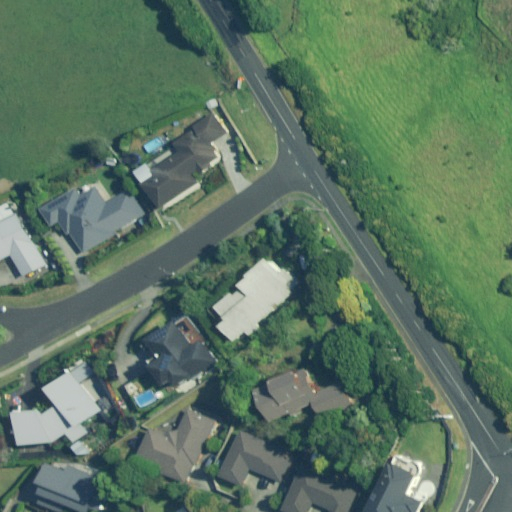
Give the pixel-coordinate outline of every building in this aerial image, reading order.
[(206,136),(203,138),(197,129),(177,142),(184,151),(156,170),(159,174),(146,183),(163,208),(202,182),(195,173),(200,169),(203,174),(215,166),(213,163),(221,157),(217,152),(220,150),(215,143),(224,136),(211,116),(198,124),(206,136)] [(71,234),(74,233),(86,251),(118,231),(123,237),(140,227),(134,219),(144,213),(128,189),(108,202),(97,185),(84,194),(79,187),(77,189),(75,185),(65,191),(68,195),(45,209),(56,225),(63,221),(71,234)] [(0,260),(13,254),(25,276),(46,265),(20,212),(2,221),(0,218),(0,260)] [(260,324),(276,309),(274,307),(280,302),(282,304),(295,292),(292,289),(302,280),(290,268),(286,272),(274,258),(255,275),(256,276),(246,284),(248,286),(240,294),(237,291),(221,306),(232,318),(224,325),(238,340),(248,331),(252,335),(262,326),(260,324)] [(184,312),(182,309),(173,316),(177,322),(153,339),(164,356),(157,360),(160,365),(151,371),(158,383),(167,377),(173,385),(181,380),(185,386),(222,361),(190,314),(187,310),(184,312)] [(311,368),(306,370),(305,366),(261,384),(276,420),(295,412),(296,415),(304,412),(303,409),(318,403),(324,417),(356,404),(346,381),(321,392),(311,368)] [(53,387),(64,403),(51,413),(46,408),(22,411),(24,444),(52,442),(54,447),(58,445),(57,441),(67,434),(75,444),(72,447),(81,458),(90,451),(81,440),(90,434),(82,424),(102,410),(76,371),(53,387)] [(163,472),(185,482),(193,464),(196,465),(215,423),(188,411),(181,428),(167,435),(155,429),(142,457),(165,468),(163,472)] [(222,476),(242,485),(251,468),(280,482),(294,452),(245,428),(222,476)] [(417,460),(416,460),(416,461),(404,454),(372,511),(421,511),(428,501),(413,494),(427,469),(427,468),(426,468),(426,467),(426,466),(426,465),(425,465),(425,464),(424,463),(423,462),(422,462),(422,461),(421,461),(420,461),(419,460),(418,460),(417,460)] [(290,511),(310,511),(314,503),(334,511),(347,511),(362,481),(309,457),(285,510),(290,511)] [(70,464),(67,470),(52,463),(43,481),(47,483),(43,492),(83,511),(87,511),(90,507),(97,510),(110,483),(70,464)]
